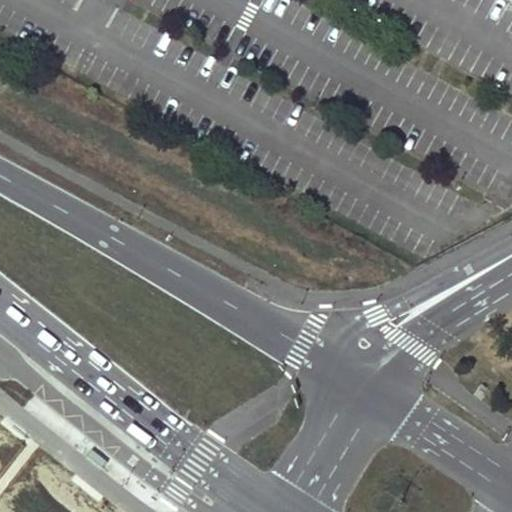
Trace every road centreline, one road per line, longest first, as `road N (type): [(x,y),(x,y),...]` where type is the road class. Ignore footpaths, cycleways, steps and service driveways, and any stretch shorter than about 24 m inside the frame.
road 1 (primary): [(363,387),(305,345),(0,175)]
road 2 (primary): [(0,307),(201,459),(289,511)]
road 3 (secondary): [(511,272),(393,338),(363,387)]
road 4 (primary): [(511,489),(363,387)]
road 5 (secondary): [(363,387),(295,511)]
